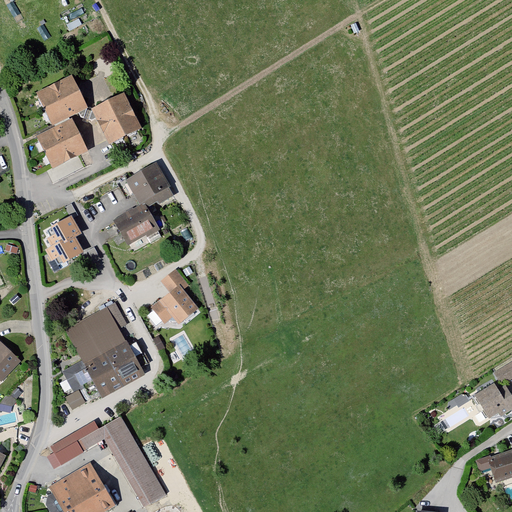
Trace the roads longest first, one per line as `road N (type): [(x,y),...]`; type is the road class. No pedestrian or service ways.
road 1 (residential): [(28,232),(47,390),(39,437),(7,511)]
road 2 (track): [(384,0),(164,137)]
road 3 (track): [(98,0),(164,137),(157,152)]
road 4 (residential): [(0,92),(28,232)]
